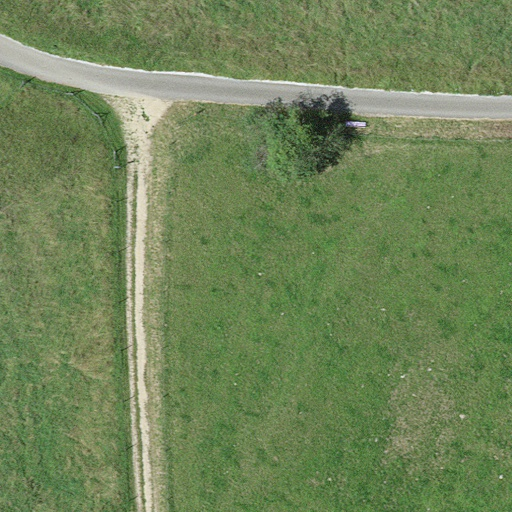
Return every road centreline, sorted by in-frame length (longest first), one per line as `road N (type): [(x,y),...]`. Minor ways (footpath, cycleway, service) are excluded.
road 1 (unclassified): [(511,104),(85,77),(0,48)]
road 2 (track): [(145,511),(136,354),(141,82)]
